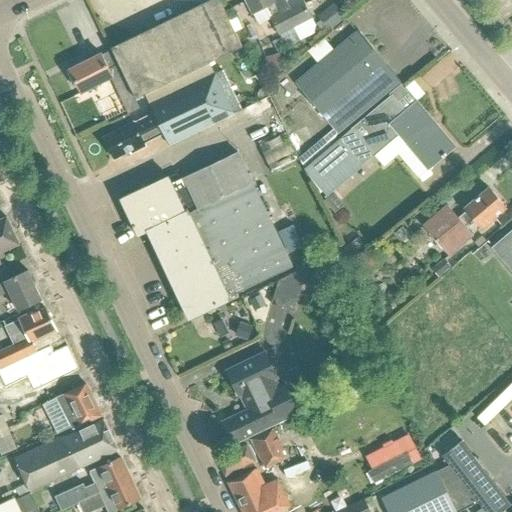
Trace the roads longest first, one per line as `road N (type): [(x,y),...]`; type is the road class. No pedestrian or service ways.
road 1 (tertiary): [(220,511),(0,55)]
road 2 (tertiary): [(0,156),(172,511)]
